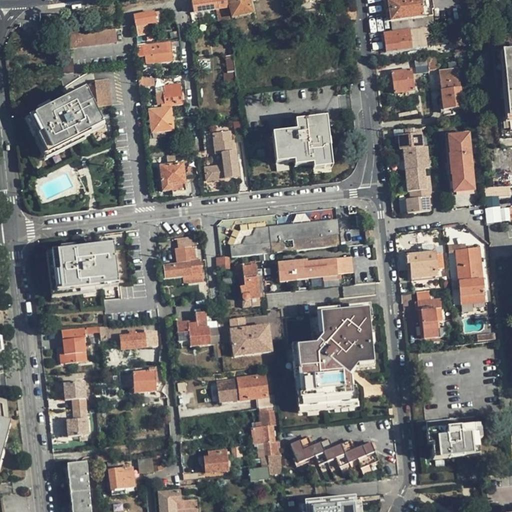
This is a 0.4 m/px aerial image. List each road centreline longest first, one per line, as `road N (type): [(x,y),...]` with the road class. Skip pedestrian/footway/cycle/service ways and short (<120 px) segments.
road 1 (residential): [(379,194),(407,464),(395,511)]
road 2 (residential): [(142,216),(177,469),(150,486),(152,511)]
road 3 (residential): [(13,232),(43,511)]
road 4 (residential): [(379,194),(142,216)]
road 5 (residential): [(122,0),(142,216)]
road 6 (residential): [(359,0),(379,194)]
road 7 (residential): [(184,0),(199,140)]
road 8 (residential): [(142,216),(13,232)]
